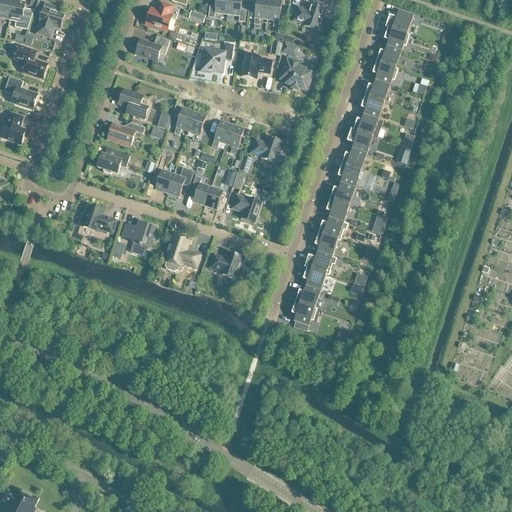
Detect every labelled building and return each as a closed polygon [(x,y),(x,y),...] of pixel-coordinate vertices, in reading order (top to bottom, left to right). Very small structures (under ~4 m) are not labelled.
[(0,19),(10,22),(14,1),(6,0),(1,0),(0,7),(0,19)] [(227,16),(229,0),(217,0),(216,8),(210,7),(208,19),(215,20),(215,15),(227,16)] [(241,11),(242,0),(229,0),(227,16),(240,18),(239,23),(245,24),(247,12),(241,11)] [(267,22),(270,1),(260,0),(257,0),(255,20),(254,26),(259,27),(260,21),(267,22)] [(28,32),(34,12),(25,10),(26,4),(14,1),(10,22),(16,23),(15,29),(28,32)] [(279,23),(282,3),(270,1),(267,22),(274,22),(273,29),(278,29),(279,23)] [(176,21),(179,11),(173,9),(173,8),(160,4),(157,13),(151,11),(146,26),(167,33),(172,19),(176,21)] [(60,31),(65,17),(54,13),(56,9),(46,5),(39,24),(40,24),(37,35),(50,40),(54,29),(60,31)] [(198,13),(205,15),(207,8),(200,6),(198,13)] [(318,32),(325,11),(311,6),(309,13),(298,9),(293,23),(305,26),(304,28),(318,32)] [(203,25),(206,17),(191,13),(189,20),(203,25)] [(398,20),(390,17),(386,29),(410,37),(408,36),(413,19),(400,14),(398,20)] [(406,48),(410,37),(386,29),(388,30),(384,41),(390,43),(388,49),(402,53),(404,48),(406,48)] [(284,43),(285,37),(276,35),(275,42),(284,43)] [(39,49),(42,42),(28,37),(25,44),(39,49)] [(293,46),(295,40),(287,37),(285,44),(293,46)] [(166,57),(170,43),(157,38),(154,46),(141,42),(136,56),(157,63),(160,55),(166,57)] [(280,58),(283,46),(272,44),(270,56),(280,58)] [(296,59),(299,48),(285,44),(282,55),(296,59)] [(184,54),(187,47),(179,45),(177,51),(184,54)] [(232,62),(234,47),(226,45),(225,54),(205,52),(204,62),(202,62),(201,73),(211,74),(212,73),(222,74),(224,61),(232,62)] [(19,47),(14,61),(26,65),(23,74),(43,81),(48,67),(35,62),(38,53),(32,52),(19,47)] [(396,70),(402,53),(388,49),(386,54),(380,52),(377,64),(398,71),(396,70)] [(270,76),(272,62),(261,60),(261,59),(245,57),(241,78),(257,81),(258,74),(270,76)] [(306,74),(307,70),(300,68),(302,65),(288,60),(281,81),(287,83),(286,86),(293,88),(292,90),(298,92),(299,90),(306,92),(307,88),(308,88),(309,88),(311,81),(311,80),(310,80),(311,76),(306,74)] [(394,83),(398,71),(377,64),(373,75),(378,77),(376,83),(390,88),(392,82),(394,83)] [(24,83),(10,79),(5,94),(15,97),(12,105),(33,112),(38,97),(21,91),(24,83)] [(384,105),(390,88),(376,83),(374,89),(369,87),(365,98),(384,105)] [(421,86),(418,94),(423,96),(426,88),(421,86)] [(141,107),(144,98),(124,92),(119,106),(134,111),(131,117),(145,121),(149,110),(141,107)] [(379,122),(384,105),(365,98),(361,110),(367,112),(365,117),(379,122)] [(188,133),(195,114),(183,110),(176,129),(175,135),(180,137),(182,131),(188,133)] [(20,129),(24,119),(11,114),(7,125),(6,124),(0,139),(21,147),(26,131),(20,129)] [(200,137),(207,118),(195,114),(188,133),(195,136),(193,141),(198,143),(200,137)] [(351,131),(351,132),(373,139),(376,140),(381,123),(379,122),(365,117),(363,123),(357,121),(354,132),(351,131)] [(166,130),(169,123),(161,120),(158,128),(166,130)] [(414,131),(416,124),(406,121),(404,128),(414,131)] [(226,146),(233,127),(221,123),(214,142),(212,148),(218,150),(219,144),(226,146)] [(143,136),(145,130),(131,125),(129,131),(113,125),(107,142),(131,149),(136,134),(143,136)] [(244,131),(233,127),(226,146),(233,149),(231,154),(236,156),(238,150),(244,131)] [(163,141),(165,133),(154,129),(151,137),(163,141)] [(351,132),(347,143),(355,146),(353,152),(367,156),(373,139),(351,132)] [(281,149),(283,144),(269,139),(267,145),(255,141),(251,155),(262,159),(262,160),(275,165),(277,160),(279,161),(279,163),(286,165),(291,151),(284,149),(283,150),(281,149)] [(398,157),(408,161),(411,153),(401,150),(398,157)] [(361,173),(367,156),(353,152),(351,157),(346,155),(342,167),(361,173)] [(126,170),(130,157),(116,153),(114,160),(102,156),(98,169),(104,172),(103,174),(111,177),(112,174),(118,176),(121,168),(126,170)] [(210,164),(212,158),(203,155),(201,161),(210,164)] [(248,175),(253,161),(243,158),(239,172),(248,175)] [(159,178),(163,164),(157,162),(153,177),(159,178)] [(152,176),(155,166),(148,164),(144,173),(152,176)] [(342,167),(338,178),(344,180),(342,186),(356,191),(365,194),(370,177),(361,173),(342,167)] [(183,170),(180,178),(174,176),(167,196),(179,200),(183,187),(189,188),(194,173),(183,170)] [(167,196),(174,176),(162,172),(155,192),(167,196)] [(233,189),(237,176),(229,173),(225,186),(233,189)] [(240,192),(245,177),(238,174),(233,189),(240,192)] [(205,208),(212,189),(200,185),(202,180),(196,178),(192,190),(198,191),(193,204),(205,208)] [(350,208),(356,191),(342,186),(340,192),(334,190),(330,201),(350,208)] [(217,212),(224,193),(212,189),(205,208),(217,212)] [(248,201),(236,197),(232,211),(243,214),(241,221),(255,225),(256,223),(258,224),(259,219),(257,218),(262,204),(248,199),(248,201)] [(344,224),(350,208),(330,201),(326,213),(332,215),(330,220),(349,226),(344,224)] [(89,207),(86,218),(84,218),(82,219),(81,223),(82,225),(83,225),(82,228),(97,233),(98,231),(113,236),(117,222),(103,217),(104,212),(89,207)] [(380,235),(382,236),(387,220),(385,220),(378,217),(373,233),(380,235)] [(346,233),(349,226),(330,220),(328,226),(323,224),(319,235),(340,243),(344,232),(346,233)] [(152,242),(155,236),(153,235),(155,229),(140,224),(138,230),(127,226),(123,239),(134,242),(133,245),(140,247),(140,248),(142,249),(143,248),(148,250),(150,242),(152,242)] [(191,242),(173,235),(164,263),(167,264),(166,268),(168,271),(175,273),(178,272),(179,268),(182,269),(183,266),(197,271),(201,257),(192,254),(189,248),(191,242)] [(319,235),(315,247),(320,249),(318,254),(328,258),(337,261),(337,260),(332,259),(338,242),(340,243),(319,235)] [(358,235),(356,241),(362,243),(364,237),(358,235)] [(374,244),(376,238),(370,236),(368,242),(374,244)] [(117,244),(112,259),(122,262),(127,247),(117,244)] [(366,251),(364,259),(371,261),(374,262),(376,255),(373,254),(366,251)] [(101,260),(109,262),(111,257),(103,254),(101,260)] [(243,259),(229,254),(227,260),(214,256),(210,270),(222,274),(221,276),(236,281),(243,259)] [(309,257),(305,269),(308,270),(329,277),(332,266),(335,267),(337,261),(328,258),(318,254),(317,260),(309,257)] [(250,282),(254,272),(244,269),(241,278),(250,282)] [(307,270),(303,281),(309,283),(307,289),(310,290),(321,293),(326,277),(329,277),(308,270),(305,269),(305,270),(307,270)] [(358,274),(353,294),(363,296),(368,277),(358,274)] [(196,291),(198,285),(190,283),(188,288),(196,291)] [(299,293),(296,304),(317,311),(315,310),(321,293),(310,290),(307,289),(305,294),(299,293)] [(313,323),(317,311),(296,304),(292,315),(297,317),(295,323),(309,328),(311,322),(313,323)] [(346,345),(350,335),(340,331),(336,341),(346,345)] [(457,374),(459,367),(452,365),(450,371),(457,374)] [(34,508),(38,500),(18,490),(15,496),(9,492),(3,502),(9,506),(5,511),(34,511),(36,510),(34,508)]
